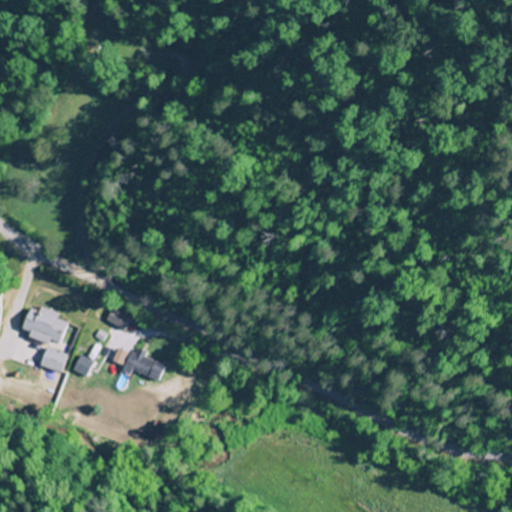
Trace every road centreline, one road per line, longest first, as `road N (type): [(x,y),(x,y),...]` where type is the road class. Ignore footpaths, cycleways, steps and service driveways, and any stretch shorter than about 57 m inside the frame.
road 1 (residential): [(511,465),(420,444),(241,347),(114,302),(0,238)]
road 2 (residential): [(114,302),(82,242),(69,180),(91,146),(177,94)]
